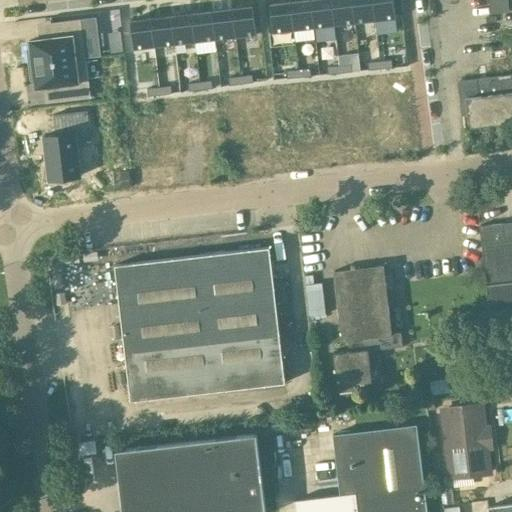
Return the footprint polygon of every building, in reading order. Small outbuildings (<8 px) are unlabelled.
[(331,0),(318,0),(311,1),(315,29),(335,27),(331,0)] [(351,0),(331,0),(335,27),(355,24),(351,0)] [(371,0),(351,0),(355,24),(375,22),(371,0)] [(392,0),(371,0),(375,22),(395,19),(392,0)] [(311,1),(291,3),(295,32),(315,29),(311,1)] [(291,3),(271,6),(275,34),(295,32),(291,3)] [(253,6),(232,9),(236,37),(256,35),(253,6)] [(232,9),(212,11),(215,40),(236,37),(232,9)] [(212,11),(192,13),(195,42),(215,40),(212,11)] [(192,13),(171,16),(175,45),(195,42),(192,13)] [(171,16),(151,18),(154,47),(175,45),(171,16)] [(151,18),(130,21),(134,50),(154,47),(151,18)] [(30,65),(85,59),(81,20),(53,23),(55,37),(40,39),(30,40),(31,50),(28,50),(30,65)] [(391,56),(379,58),(380,66),(392,64),(391,56)] [(379,58),(368,59),(369,67),(380,66),(379,58)] [(90,97),(85,59),(30,65),(32,80),(35,79),(36,89),(45,88),(60,86),(62,100),(90,97)] [(351,62),(339,64),(340,72),(352,70),(351,62)] [(339,64),(327,66),(328,73),(340,72),(339,64)] [(310,68),(298,70),(299,78),(311,76),(310,68)] [(298,70),(286,72),(287,79),(299,78),(298,70)] [(252,75),(240,76),(241,84),(253,83),(252,75)] [(511,75),(485,78),(491,125),(511,122),(511,75)] [(240,76),(228,78),(229,86),(241,84),(240,76)] [(491,125),(485,78),(459,81),(462,112),(468,111),(470,127),(491,125)] [(212,80),(200,82),(201,90),(213,88),(212,80)] [(200,82),(188,83),(189,91),(201,90),(200,82)] [(171,86),(159,87),(160,95),(172,94),(171,86)] [(159,87),(147,89),(148,97),(160,95),(159,87)] [(54,135),(44,136),(50,180),(81,176),(76,142),(89,140),(85,111),(52,115),(54,135)] [(511,222),(480,226),(492,325),(511,322),(511,222)] [(131,401),(285,383),(270,247),(116,265),(131,401)] [(402,334),(392,335),(384,265),(334,271),(342,341),(348,340),(349,352),(335,354),(339,391),(354,389),(354,383),(371,381),(367,350),(403,346),(402,334)] [(308,314),(325,313),(324,282),(307,283),(308,314)] [(452,477),(474,474),(473,465),(488,463),(482,406),(444,410),(452,477)] [(357,492),(359,511),(428,511),(417,422),(333,432),(341,494),(357,492)] [(123,511),(265,511),(257,434),(116,450),(123,511)]
